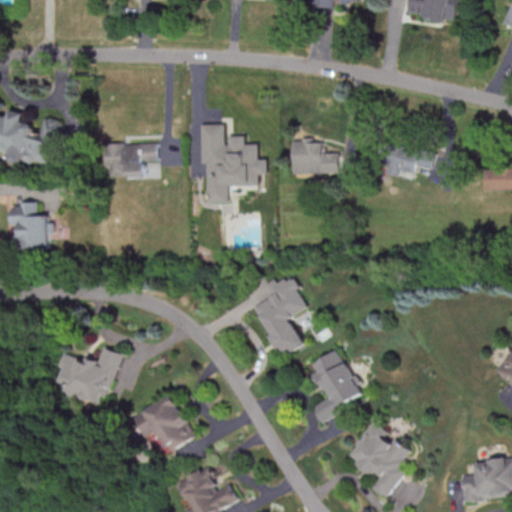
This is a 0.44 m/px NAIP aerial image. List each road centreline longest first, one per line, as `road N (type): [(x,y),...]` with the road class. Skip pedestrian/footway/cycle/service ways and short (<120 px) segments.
road 1 (residential): [(0,55),(286,63),(511,102)]
road 2 (residential): [(0,294),(123,298),(176,320),(199,338),(322,511)]
